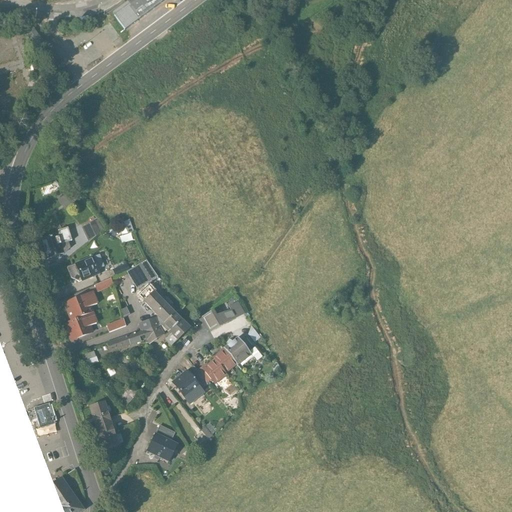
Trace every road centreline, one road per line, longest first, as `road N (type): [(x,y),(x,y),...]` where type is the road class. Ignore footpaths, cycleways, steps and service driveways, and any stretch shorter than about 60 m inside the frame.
road 1 (tertiary): [(97,507),(14,242),(11,197),(28,143),(65,96),(198,0)]
road 2 (residential): [(192,339),(146,400),(143,432),(97,507)]
